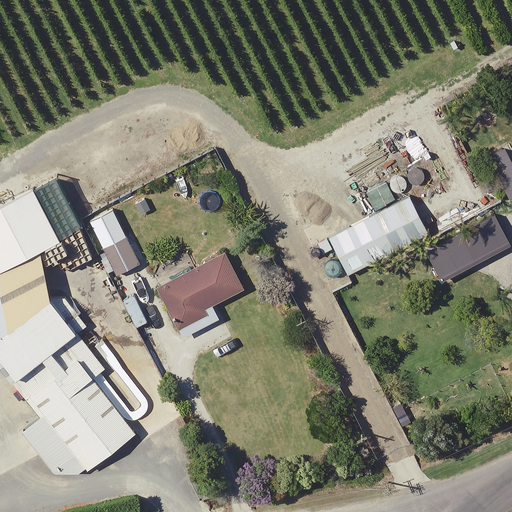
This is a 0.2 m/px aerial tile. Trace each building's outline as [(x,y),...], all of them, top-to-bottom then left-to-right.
[(427,228),(398,173),(365,190),(375,211),(328,235),(346,270),(427,228)] [(0,352),(2,355),(0,356),(0,362),(39,415),(21,428),(51,469),(77,470),(134,427),(94,373),(104,367),(76,329),(38,266),(42,244),(58,235),(27,183),(0,198),(0,352)] [(120,230),(105,202),(86,212),(101,240),(120,230)] [(136,261),(123,234),(102,245),(116,271),(136,261)] [(241,284),(223,249),(156,285),(182,333),(218,314),(210,301),(241,284)]
